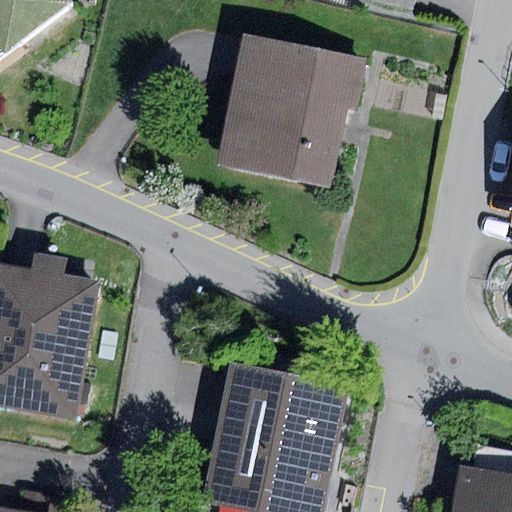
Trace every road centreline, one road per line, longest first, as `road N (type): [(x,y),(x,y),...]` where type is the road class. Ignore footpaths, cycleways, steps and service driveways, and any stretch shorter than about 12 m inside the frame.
road 1 (residential): [(420,345),(306,306),(125,218),(0,171)]
road 2 (residential): [(498,0),(445,278),(420,345)]
road 3 (residential): [(420,345),(385,511)]
